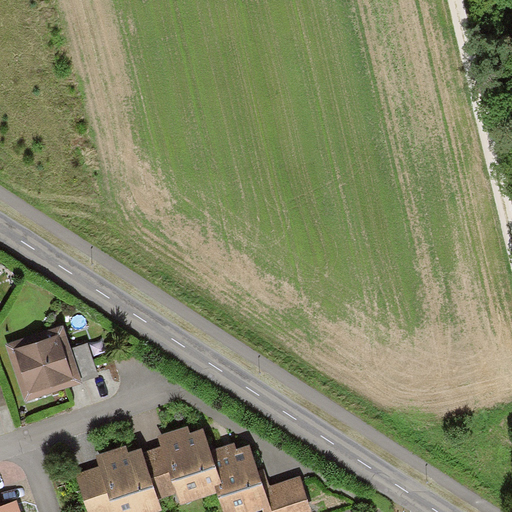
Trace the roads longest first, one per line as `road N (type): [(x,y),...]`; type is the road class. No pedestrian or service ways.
road 1 (tertiary): [(0,226),(438,511)]
road 2 (track): [(453,0),(511,238)]
road 3 (residential): [(27,439),(131,404),(152,385)]
